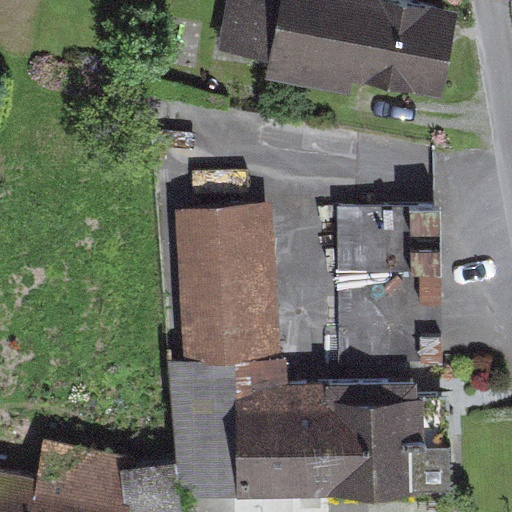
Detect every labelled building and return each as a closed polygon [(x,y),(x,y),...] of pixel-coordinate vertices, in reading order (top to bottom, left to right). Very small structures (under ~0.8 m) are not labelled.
[(453,3),(436,0),(279,0),(270,56),(440,84),(453,3)] [(445,336),(441,202),(342,205),(344,269),(396,267),(399,338),(445,336)] [(283,203),(196,207),(202,344),(289,340),(283,203)] [(439,375),(235,384),(239,480),(444,470),(439,375)] [(0,511),(185,511),(178,455),(50,438),(37,465),(0,459),(0,511)]
